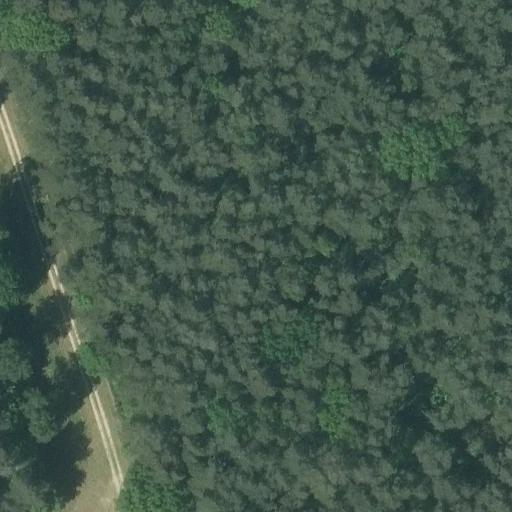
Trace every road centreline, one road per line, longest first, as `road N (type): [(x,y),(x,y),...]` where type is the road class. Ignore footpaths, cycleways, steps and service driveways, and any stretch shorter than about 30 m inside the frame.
road 1 (track): [(0,89),(139,511)]
road 2 (track): [(215,0),(3,29)]
